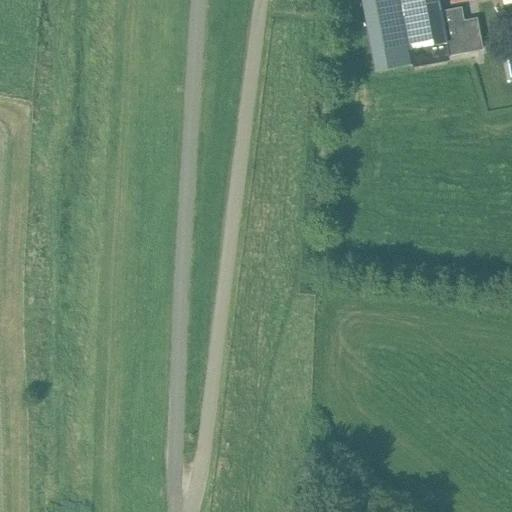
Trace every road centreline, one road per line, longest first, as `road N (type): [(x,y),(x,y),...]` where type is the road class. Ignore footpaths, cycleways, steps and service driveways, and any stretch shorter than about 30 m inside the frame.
road 1 (unclassified): [(261,0),(207,425),(182,511)]
road 2 (unclassified): [(175,511),(196,0)]
